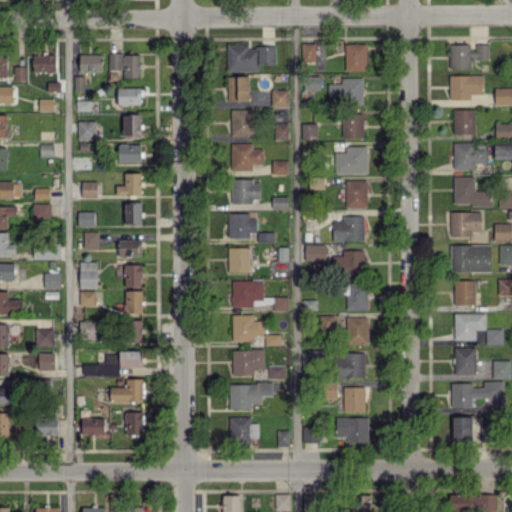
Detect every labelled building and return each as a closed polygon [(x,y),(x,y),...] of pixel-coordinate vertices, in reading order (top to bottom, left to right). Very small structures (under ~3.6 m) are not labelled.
[(300,61),(314,61),(315,43),(301,43),(300,61)] [(365,43),(344,43),(344,70),(365,70),(365,43)] [(226,71),(258,70),(258,64),(275,63),(275,46),(248,47),(248,44),(226,44),(226,71)] [(470,68),(470,58),(487,58),(487,44),(472,44),(448,44),(449,68),(470,68)] [(140,53),(108,53),(108,69),(124,70),(124,76),(140,76),(140,53)] [(55,54),(32,55),(33,72),(56,71),(55,54)] [(101,70),(101,54),(79,54),(79,70),(101,70)] [(449,99),(470,99),(470,94),(483,93),(482,74),(449,74),(449,99)] [(248,76),(227,76),(226,100),(248,100),(248,76)] [(319,89),(319,76),(303,76),(303,89),(319,89)] [(327,103),(362,103),(363,79),(328,79),(327,103)] [(12,85),(0,85),(0,103),(12,103),(12,85)] [(140,87),(117,87),(117,104),(140,104),(140,87)] [(511,87),(494,87),(494,105),(511,104),(511,87)] [(271,106),(287,106),(287,89),(270,89),(271,106)] [(38,111),(52,111),(53,98),(38,98),(38,111)] [(250,109),(230,109),(231,136),(251,135),(250,109)] [(452,109),(453,133),(474,133),(474,109),(452,109)] [(122,114),(123,136),(140,135),(140,113),(122,114)] [(363,137),(363,113),(342,113),(341,137),(363,137)] [(77,121),(77,139),(96,139),(95,120),(77,121)] [(274,123),(275,139),(288,139),(287,123),(274,123)] [(301,139),(317,139),(317,123),(301,123),(301,139)] [(511,123),(494,123),(495,137),(511,137),(511,123)] [(472,141),(453,141),(452,168),(474,169),(474,162),(484,162),(484,148),(472,148),(472,141)] [(53,144),(39,143),(39,155),(53,156),(53,144)] [(118,161),(140,161),(140,144),(118,143),(118,161)] [(230,143),(231,170),(252,169),(252,164),(263,164),(263,148),(252,148),(252,143),(230,143)] [(511,144),(493,145),(493,158),(511,158),(511,144)] [(366,145),(345,145),(345,152),(334,152),(334,173),(366,173),(366,145)] [(287,174),(287,160),(272,160),(272,174),(287,174)] [(140,172),(124,172),(124,184),(115,185),(116,195),(141,195),(140,172)] [(491,204),(491,190),(474,191),(474,176),(453,176),(453,205),(491,204)] [(231,203),(252,202),(252,198),(260,198),(260,179),(231,180),(231,203)] [(366,180),(344,180),(345,207),(366,206),(366,180)] [(21,181),(0,181),(0,197),(21,197),(21,181)] [(96,181),(81,181),(81,197),(97,197),(96,181)] [(34,198),(49,199),(49,187),(34,187),(34,198)] [(511,206),(511,190),(499,190),(498,207),(511,206)] [(271,197),(272,208),(287,208),(287,196),(271,197)] [(31,203),(31,219),(50,219),(50,202),(31,203)] [(141,223),(141,202),(124,202),(124,224),(141,223)] [(0,205),(0,228),(7,228),(7,215),(16,215),(16,205),(0,205)] [(94,225),(94,211),(77,211),(77,226),(94,225)] [(449,211),(449,236),(471,236),(471,231),(481,230),(481,211),(449,211)] [(227,214),(228,236),(256,235),(255,214),(227,214)] [(332,241),(363,240),(363,215),(341,216),(341,220),(332,220),(332,241)] [(493,241),(511,240),(510,222),(492,223),(493,241)] [(14,243),(8,243),(8,232),(0,231),(0,254),(15,254),(14,243)] [(83,248),(98,248),(98,231),(83,231),(83,248)] [(141,239),(118,239),(118,256),(141,257),(141,239)] [(304,244),(304,261),(329,260),(328,243),(304,244)] [(511,243),(498,244),(498,264),(511,263),(511,243)] [(32,258),(59,258),(60,244),(33,244),(32,258)] [(490,244),(449,244),(450,272),(490,271),(490,244)] [(249,247),(228,247),(228,272),(249,271),(249,247)] [(366,273),(366,249),(341,250),(342,274),(366,273)] [(79,287),(96,287),(96,261),(79,261),(79,287)] [(13,262),(0,262),(0,279),(13,279),(13,262)] [(124,286),(141,286),(141,264),(124,264),(124,286)] [(59,288),(60,272),(44,272),(43,287),(59,288)] [(497,294),(511,294),(511,278),(497,278),(497,294)] [(232,306),(272,305),(272,296),(263,297),(262,280),(231,280),(232,306)] [(475,280),(454,280),(453,303),(474,304),(475,280)] [(366,309),(367,282),(346,282),(345,309),(366,309)] [(7,291),(0,290),(0,312),(18,313),(19,299),(7,298),(7,291)] [(79,305),(95,305),(95,290),(79,290),(79,305)] [(124,304),(119,303),(118,312),(141,313),(142,290),(125,290),(124,304)] [(288,311),(288,296),(273,296),(273,311),(288,311)] [(454,339),(475,339),(475,329),(485,329),(485,312),(454,312),(454,339)] [(231,341),(253,341),(253,334),(262,335),(262,320),(252,320),(253,314),(232,314),(231,341)] [(335,315),(320,315),(320,329),(335,329),(335,315)] [(367,317),(347,316),(346,342),(367,343),(367,317)] [(142,341),(141,319),(123,320),(123,342),(142,341)] [(95,321),(78,321),(78,339),(95,339),(95,321)] [(0,345),(7,346),(8,323),(0,323),(0,345)] [(35,328),(35,346),(53,346),(52,328),(35,328)] [(502,329),(486,328),(485,344),(502,344),(502,329)] [(474,373),(474,347),(454,347),(454,374),(474,373)] [(263,349),(231,349),(232,374),(254,373),(254,368),(263,368),(263,349)] [(119,367),(141,366),(141,350),(119,350),(119,367)] [(54,352),(38,352),(38,369),(54,369),(54,352)] [(336,353),(337,377),(364,376),(363,352),(336,353)] [(83,376),(119,375),(118,353),(104,353),(105,363),(83,364),(83,376)] [(510,360),(492,360),(492,378),(510,378),(510,360)] [(283,365),(267,365),(267,378),(284,378),(283,365)] [(109,400),(141,401),(142,378),(125,378),(125,386),(110,386),(109,400)] [(0,403),(12,404),(13,379),(5,379),(5,386),(0,386),(0,403)] [(502,380),(482,381),(482,386),(472,387),(472,382),(450,382),(451,407),(472,406),(472,397),(503,397),(502,380)] [(228,383),(229,408),(250,408),(250,403),(261,403),(261,395),(272,395),(272,382),(228,383)] [(336,382),(323,382),(322,397),(336,397),(336,382)] [(364,411),(364,386),(343,386),(343,411),(364,411)] [(142,412),(125,411),(124,434),(141,434),(142,412)] [(9,413),(0,412),(0,435),(7,436),(9,413)] [(258,422),(250,423),(250,416),(228,416),(229,442),(251,442),(251,437),(258,437),(258,422)] [(471,416),(451,417),(451,440),(472,440),(471,416)] [(103,434),(103,417),(81,417),(81,434),(103,434)] [(368,417),(336,417),(336,437),(349,437),(349,441),(368,441),(368,417)] [(57,434),(57,418),(34,418),(34,434),(57,434)] [(494,441),(495,425),(480,425),(480,441),(494,441)] [(318,441),(317,426),(302,426),(302,442),(318,441)] [(277,446),(289,446),(289,430),(277,430),(277,446)] [(289,493),(275,493),(275,509),(289,509),(289,493)] [(449,494),(449,511),(495,510),(495,493),(449,494)] [(221,511),(239,511),(239,494),(221,495),(221,511)] [(350,494),(349,511),(369,511),(370,495),(350,494)]
